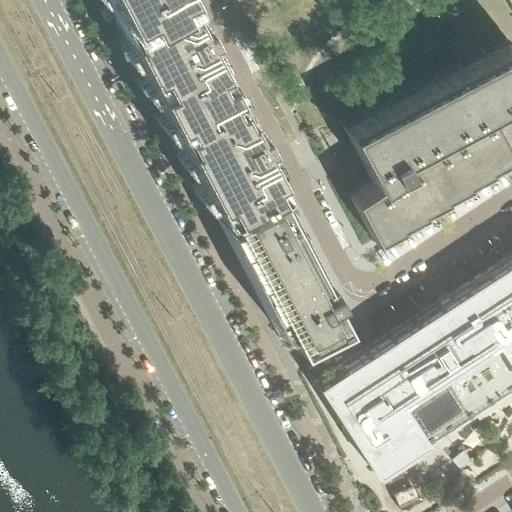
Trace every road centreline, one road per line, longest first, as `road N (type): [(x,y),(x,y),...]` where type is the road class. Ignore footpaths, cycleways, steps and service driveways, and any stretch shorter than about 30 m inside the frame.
road 1 (tertiary): [(319,511),(48,0)]
road 2 (tertiary): [(0,58),(237,511)]
